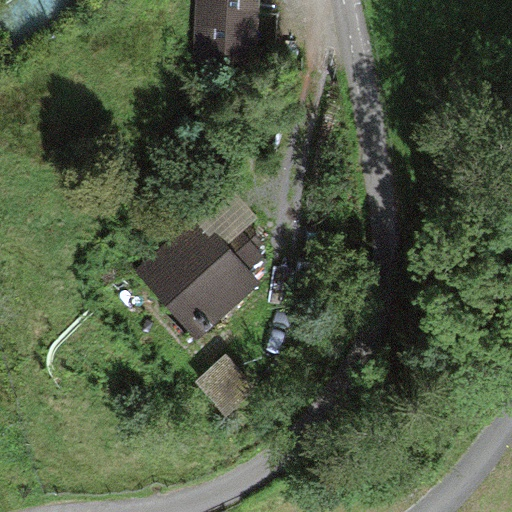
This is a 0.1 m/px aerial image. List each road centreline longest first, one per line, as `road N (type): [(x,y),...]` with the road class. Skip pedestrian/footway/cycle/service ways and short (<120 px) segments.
road 1 (track): [(346,0),(393,262),(390,348),(363,385),(229,487),(179,508),(133,511)]
road 2 (unclassified): [(511,403),(467,474),(428,511)]
